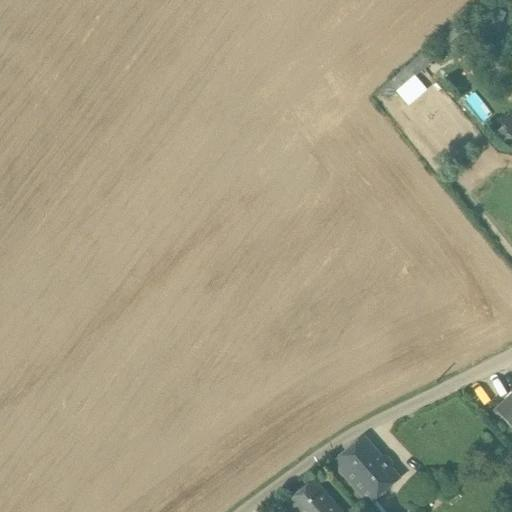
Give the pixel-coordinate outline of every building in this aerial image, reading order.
[(381,84),(402,109),(425,91),(412,76),(429,63),(420,52),(381,84)] [(511,397),(497,412),(511,428),(511,397)] [(364,441),(336,465),(369,504),(398,479),(364,441)] [(447,485),(432,470),(423,479),(443,500),(453,490),(447,484),(447,485)] [(340,511),(314,481),(287,505),(293,511),(340,511)] [(423,485),(407,497),(417,511),(425,505),(433,498),(423,485)] [(433,498),(425,505),(431,511),(437,511),(442,508),(433,498)]
